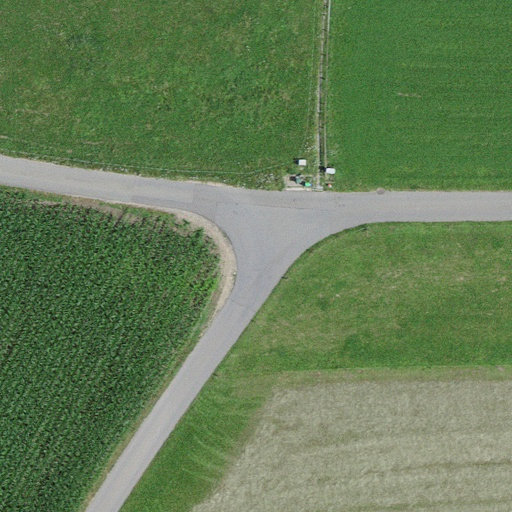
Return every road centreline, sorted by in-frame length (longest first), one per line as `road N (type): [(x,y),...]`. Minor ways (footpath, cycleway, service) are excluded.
road 1 (unclassified): [(101,511),(295,213)]
road 2 (unclassified): [(295,213),(0,170)]
road 3 (unclassified): [(295,213),(511,206)]
